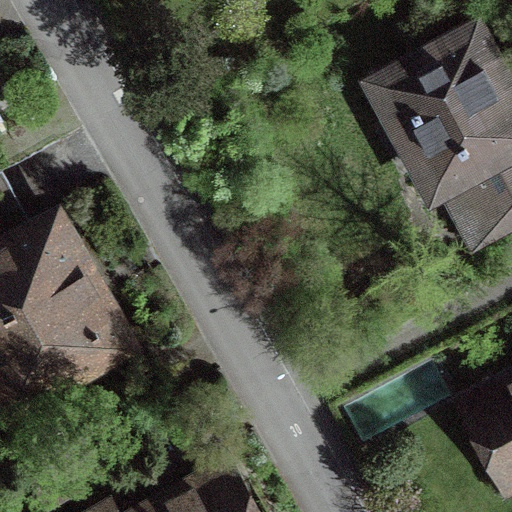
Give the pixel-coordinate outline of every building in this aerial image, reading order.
[(465,244),(511,218),(511,64),(508,57),(496,63),(475,24),(375,77),(401,126),(419,158),(434,186),(465,244)] [(0,247),(27,232),(0,183),(0,247)] [(54,217),(0,247),(0,390),(9,406),(125,341),(54,217)] [(511,372),(485,387),(462,399),(506,482),(511,478),(511,372)] [(255,511),(226,460),(133,511),(114,511),(108,500),(86,511),(255,511)]
